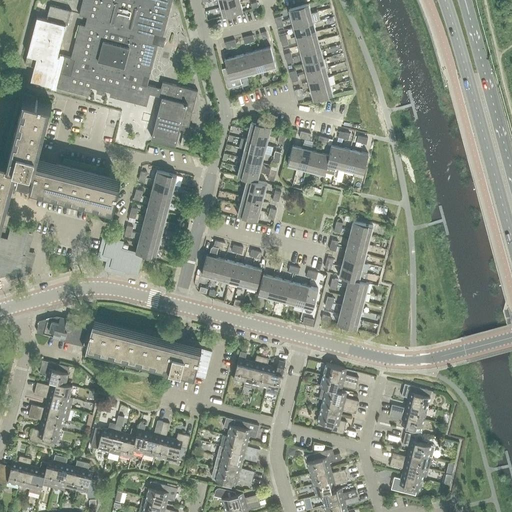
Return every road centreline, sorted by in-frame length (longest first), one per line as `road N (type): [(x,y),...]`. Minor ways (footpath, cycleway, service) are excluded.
road 1 (primary): [(443,0),(511,239)]
road 2 (tertiary): [(303,338),(408,361),(511,337)]
road 3 (primary): [(511,171),(464,0)]
road 4 (tertiary): [(16,305),(90,288),(177,305)]
road 5 (residential): [(16,305),(26,347),(0,440)]
road 6 (residential): [(211,175),(138,156),(122,217)]
road 7 (tertiary): [(177,305),(303,338)]
road 8 (residential): [(317,251),(198,224)]
